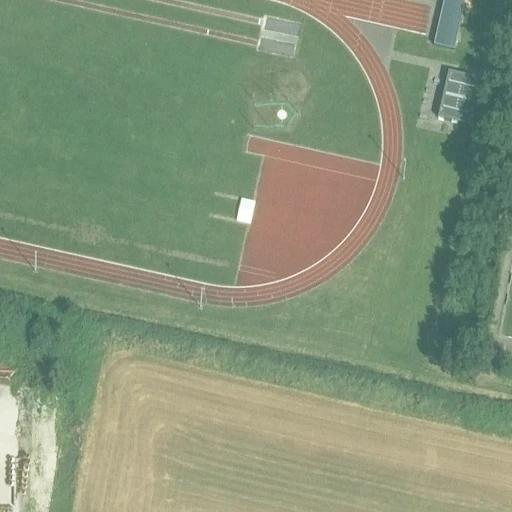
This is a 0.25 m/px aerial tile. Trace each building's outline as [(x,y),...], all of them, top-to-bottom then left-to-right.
[(463,4),(446,0),(443,0),(433,47),(453,51),(463,4)] [(441,103),(437,120),(457,125),(468,127),(478,81),(447,74),(446,82),(443,91),(442,98),(441,103)] [(241,202),(237,223),(248,225),(250,226),(254,205),(252,205),(241,202)] [(5,358),(3,368),(23,373),(26,363),(5,358)] [(0,425),(18,425),(16,379),(0,379),(0,425)]
